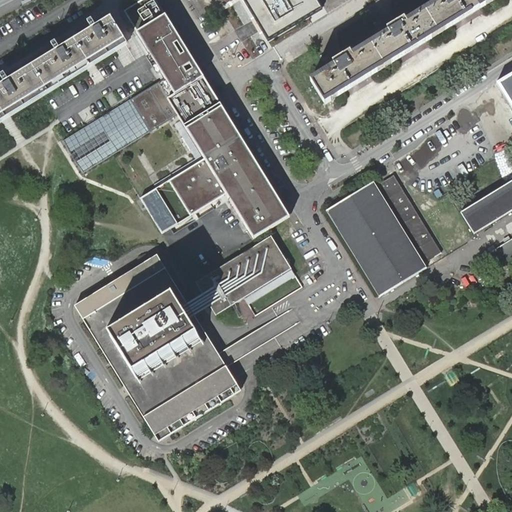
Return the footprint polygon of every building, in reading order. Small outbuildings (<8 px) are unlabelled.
[(166,16),(156,0),(141,0),(124,11),(138,35),(164,79),(62,142),(69,153),(104,132),(110,142),(76,163),(83,174),(177,115),(204,159),(140,199),(162,234),(211,204),(214,209),(219,206),(216,200),(225,195),(254,239),(290,217),(268,182),(249,151),(246,146),(210,87),(166,16)] [(244,0),(269,40),(322,8),(317,0),(244,0)] [(440,0),(312,80),(329,107),(500,0),(440,0)] [(92,31),(0,87),(0,116),(125,40),(112,19),(92,31)] [(473,59),(479,67),(487,62),(482,54),(473,59)] [(511,76),(498,85),(511,105),(511,76)] [(387,175),(328,212),(380,295),(425,267),(439,258),(387,175)] [(511,181),(462,212),(461,213),(473,233),(482,227),(483,230),(511,211),(511,181)] [(206,300),(216,316),(226,310),(235,304),(245,298),(291,270),(292,270),(275,243),(271,237),(196,283),(196,284),(206,300)] [(493,275),(511,266),(511,240),(483,254),(493,275)] [(88,299),(75,307),(83,320),(84,320),(124,385),(130,396),(144,418),(151,429),(159,442),(171,434),(230,398),(241,391),(227,368),(226,367),(222,360),(219,355),(210,341),(200,324),(180,293),(166,270),(157,256),(146,263),(120,279),(113,283),(88,299)] [(295,277),(291,270),(245,298),(249,305),(295,277)]
